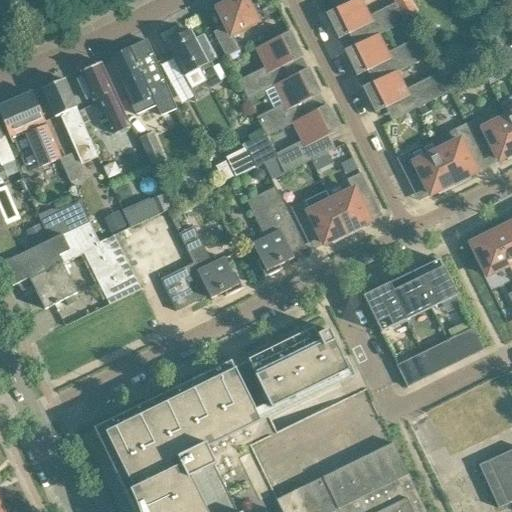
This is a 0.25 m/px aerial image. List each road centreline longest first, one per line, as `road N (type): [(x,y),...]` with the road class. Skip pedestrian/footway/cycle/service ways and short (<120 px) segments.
road 1 (residential): [(30,415),(411,230)]
road 2 (residential): [(411,230),(294,0)]
road 3 (residential): [(0,82),(145,16)]
